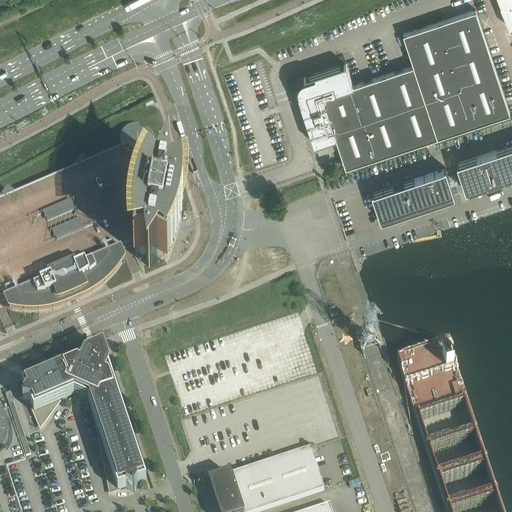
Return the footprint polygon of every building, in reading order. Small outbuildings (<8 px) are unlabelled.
[(511,0),(499,0),(501,4),(500,5),(510,28),(511,27),(511,0)] [(336,137),(346,168),(510,113),(476,10),(403,34),(414,65),(353,85),(347,65),(346,64),(304,78),(304,79),(302,79),(301,81),(299,82),(298,84),(297,85),(297,87),(297,89),(298,91),(297,91),(297,92),(314,144),(315,144),(336,137)] [(8,300),(117,254),(121,252),(122,252),(131,248),(130,245),(135,243),(136,222),(138,211),(141,200),(145,189),(150,179),(152,176),(144,157),(146,156),(148,154),(150,152),(151,150),(152,148),(152,146),(152,143),(152,141),(152,139),(151,136),(149,134),(148,132),(147,133),(147,132),(145,135),(138,132),(138,129),(137,128),(135,129),(132,129),(130,130),(128,131),(126,133),(125,135),(124,137),(123,139),(122,141),(122,144),(122,146),(123,148),(123,149),(87,165),(84,162),(82,161),(76,167),(75,169),(73,170),(71,171),(69,172),(13,196),(8,192),(3,198),(1,200),(0,201),(0,304),(4,303),(4,302),(8,300)] [(459,172),(466,191),(467,190),(466,188),(511,172),(511,145),(457,164),(460,172),(459,172)] [(455,195),(452,186),(445,167),(444,168),(444,169),(374,193),(373,192),(372,192),(381,219),(382,219),(382,218),(402,212),(412,208),(413,208),(422,205),(423,205),(423,204),(453,194),(453,195),(455,195)] [(136,222),(135,243),(136,243),(136,245),(137,257),(146,256),(147,266),(150,266),(152,267),(157,258),(162,261),(163,260),(162,260),(167,249),(168,249),(169,249),(170,249),(171,248),(171,247),(171,246),(171,245),(171,244),(170,244),(171,241),(173,242),(174,241),(177,230),(179,219),(180,208),(180,197),(179,185),(171,186),(170,176),(169,176),(169,175),(167,176),(165,175),(160,184),(152,180),(151,180),(150,179),(145,189),(141,200),(138,211),(136,222)] [(117,254),(8,300),(11,308),(15,309),(19,309),(22,310),(25,310),(29,310),(32,310),(36,310),(39,310),(43,309),(46,309),(50,308),(53,307),(56,306),(60,305),(63,304),(70,301),(70,302),(71,303),(73,303),(74,303),(75,302),(75,301),(76,300),(76,299),(75,299),(79,297),(82,296),(85,294),(88,292),(91,291),(94,289),(97,287),(100,285),(103,282),(105,280),(108,278),(110,275),(112,272),(114,270),(116,267),(118,264),(120,261),(117,254)] [(22,402),(31,406),(41,429),(61,402),(100,439),(111,494),(126,489),(134,493),(138,485),(145,483),(104,361),(102,360),(102,359),(101,357),(100,356),(98,357),(97,358),(94,357),(23,388),(26,394),(22,402)] [(5,395),(26,457),(31,456),(14,404),(15,404),(11,393),(5,395)] [(0,449),(2,448),(4,445),(5,444),(6,442),(7,440),(7,438),(8,436),(8,434),(8,432),(8,430),(8,428),(7,426),(7,425),(6,423),(5,421),(4,419),(3,418),(0,414),(0,449)] [(208,484),(217,511),(262,511),(324,491),(311,450),(231,476),(208,484)]
